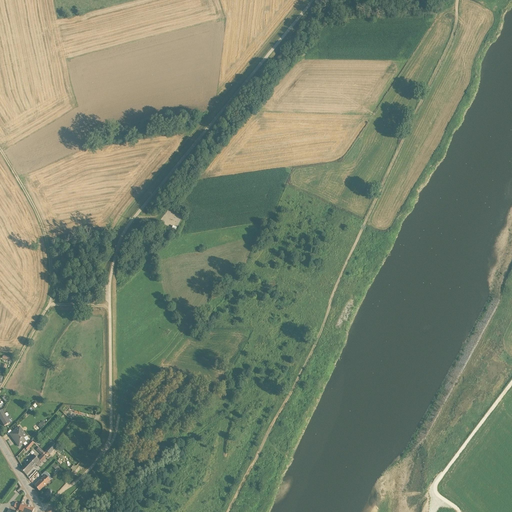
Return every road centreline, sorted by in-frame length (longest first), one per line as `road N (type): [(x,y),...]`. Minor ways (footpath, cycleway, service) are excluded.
road 1 (track): [(457,0),(448,47),(309,359),(228,511)]
road 2 (track): [(302,0),(134,203),(94,283),(51,303)]
road 3 (track): [(0,154),(44,234),(51,303)]
